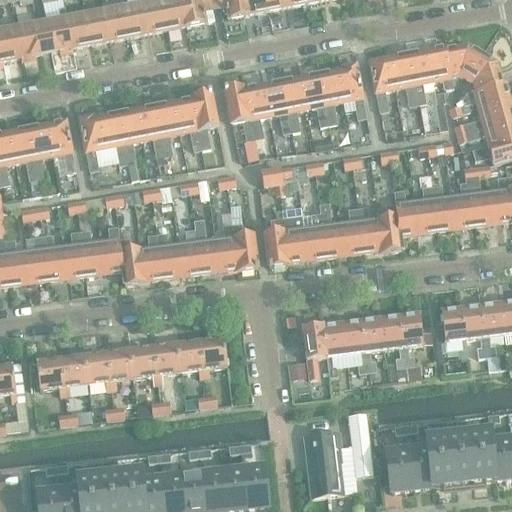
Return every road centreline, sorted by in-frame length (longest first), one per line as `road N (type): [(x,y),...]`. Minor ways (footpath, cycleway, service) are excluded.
road 1 (residential): [(511,9),(0,107)]
road 2 (residential): [(0,326),(258,294)]
road 3 (residential): [(258,294),(511,265)]
